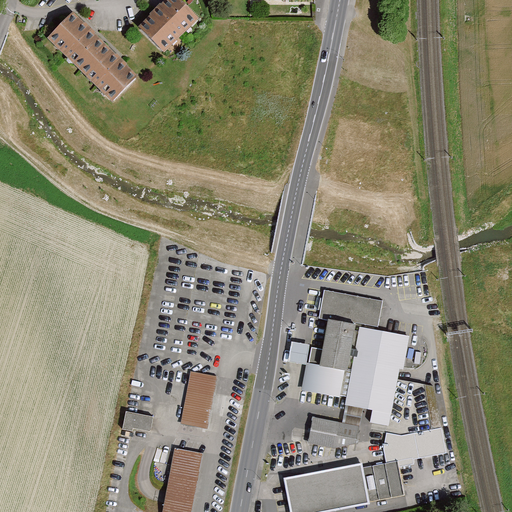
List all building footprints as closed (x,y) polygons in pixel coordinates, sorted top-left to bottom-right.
[(165,54),(198,20),(178,0),(166,0),(139,29),(165,54)] [(73,15),(48,40),(112,103),(136,79),(73,15)] [(329,322),(355,326),(377,330),(382,301),(324,292),(320,320),(329,322)] [(403,370),(409,336),(360,328),(360,333),(354,332),(355,326),(329,322),(324,352),(311,350),(304,392),(346,399),(345,407),(391,414),(396,381),(398,369),(403,370)] [(288,359),(306,362),(311,343),(292,339),(288,359)] [(217,377),(191,371),(181,425),(207,430),(217,377)] [(425,385),(396,381),(391,414),(387,436),(402,438),(432,432),(425,385)] [(153,418),(126,413),(123,431),(132,433),(133,430),(151,433),(153,418)] [(360,427),(313,418),(308,444),(335,449),(357,444),(360,427)] [(190,511),(202,454),(175,449),(162,511),(190,511)] [(285,479),(291,511),(321,511),(404,496),(397,462),(362,469),(362,464),(285,479)]
